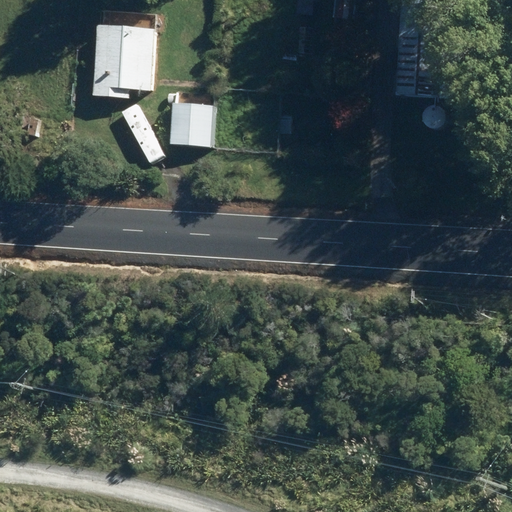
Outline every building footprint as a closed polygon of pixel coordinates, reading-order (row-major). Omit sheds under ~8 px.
[(338,0),(338,21),(362,22),(362,0),(338,0)] [(437,38),(437,0),(401,0),(400,118),(465,119),(466,38),(437,38)] [(134,92),(157,92),(158,27),(98,27),(97,98),(134,99),(134,92)] [(217,106),(177,103),(174,149),(214,151),(217,106)] [(337,104),(301,104),(301,115),(283,115),(283,135),(297,135),(297,150),(313,150),(314,143),(336,143),(337,104)]
